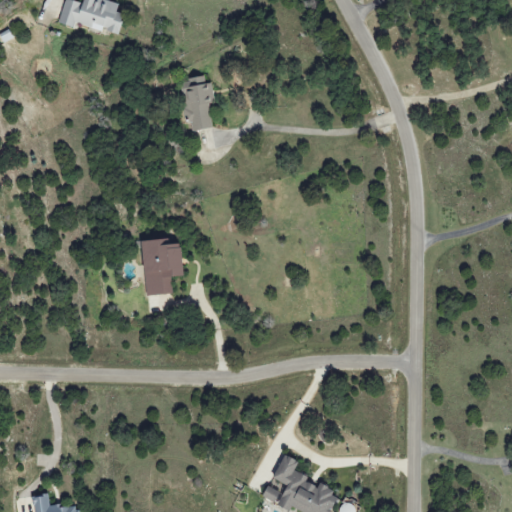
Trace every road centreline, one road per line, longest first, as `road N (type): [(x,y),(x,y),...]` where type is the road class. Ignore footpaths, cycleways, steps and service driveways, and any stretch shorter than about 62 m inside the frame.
road 1 (residential): [(411,511),(411,159),(386,85),(339,0)]
road 2 (residential): [(412,364),(318,363),(230,380),(0,375)]
